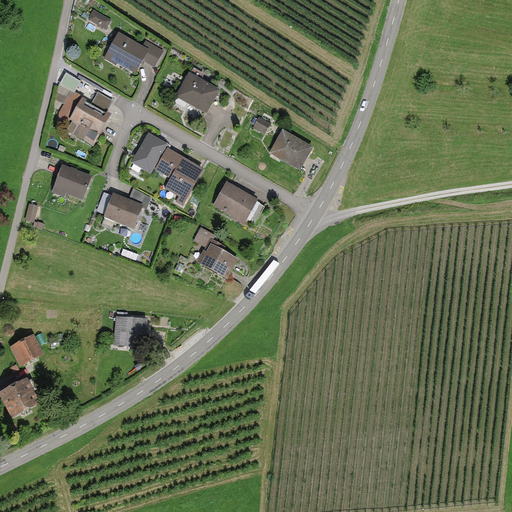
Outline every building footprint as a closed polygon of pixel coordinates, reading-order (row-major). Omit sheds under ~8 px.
[(114,21),(95,11),(90,20),(109,30),(114,21)] [(146,48),(124,36),(121,34),(106,58),(134,74),(142,72),(147,64),(157,69),(165,53),(149,43),(146,48)] [(224,91),(193,74),(180,98),(210,115),(224,91)] [(113,116),(73,92),(60,112),(61,123),(71,121),(81,127),(76,135),(96,148),(113,116)] [(273,125),(262,118),(255,129),(266,135),(273,125)] [(315,149),(286,132),(272,155),(302,172),(315,149)] [(165,147),(149,137),(134,163),(155,175),(169,152),(164,149),(165,147)] [(204,172),(169,152),(157,172),(172,181),(167,190),(181,198),(178,202),(185,206),(204,172)] [(93,177),(65,167),(55,194),(66,198),(67,194),(84,201),(93,177)] [(259,202),(230,184),(215,207),(245,225),(259,202)] [(129,203),(107,193),(99,213),(105,215),(104,218),(115,222),(116,221),(135,228),(142,209),(146,210),(151,199),(135,190),(129,203)] [(40,208),(30,206),(27,221),(36,224),(40,208)] [(217,238),(203,229),(195,241),(207,249),(200,261),(231,280),(242,262),(212,245),(217,238)] [(149,321),(120,319),(118,344),(147,347),(149,321)] [(37,336),(13,348),(23,368),(47,356),(37,336)] [(31,382),(3,396),(16,421),(44,406),(31,382)]
